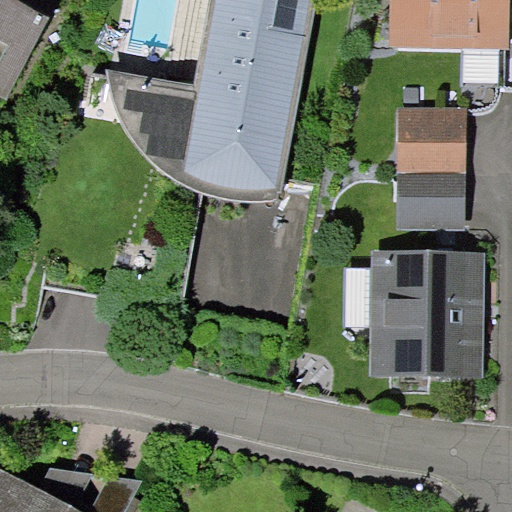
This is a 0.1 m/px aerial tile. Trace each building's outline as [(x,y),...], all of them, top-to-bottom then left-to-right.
[(66,0),(0,0),(0,94),(14,101),(66,0)] [(324,0),(222,0),(205,92),(174,85),(162,138),(181,159),(210,180),(227,187),(257,192),(286,190),(324,0)] [(511,51),(511,0),(399,0),(400,51),(511,51)] [(397,174),(464,174),(465,110),(398,109),(397,174)] [(397,174),(396,231),(463,232),(464,174),(397,174)] [(381,370),(487,371),(488,257),(382,256),(381,370)] [(83,511),(0,464),(0,511),(83,511)]
